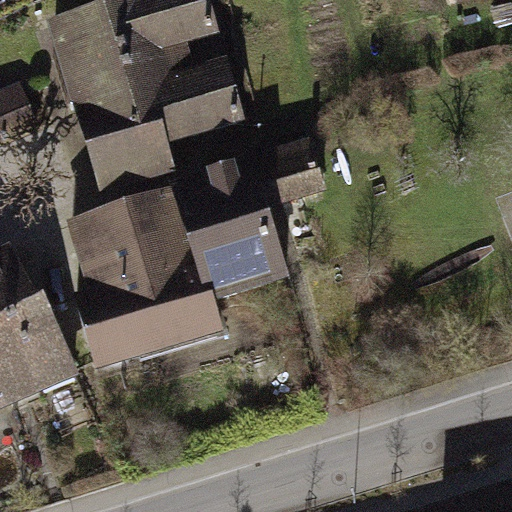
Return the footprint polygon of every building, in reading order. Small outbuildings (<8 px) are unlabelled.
[(214,0),(146,0),(58,23),(102,188),(185,167),(178,143),(248,125),(214,0)] [(0,97),(0,142),(43,126),(28,87),(0,97)] [(308,150),(178,190),(212,298),(284,275),(262,205),(320,187),(308,150)] [(83,309),(101,369),(222,333),(212,298),(178,190),(71,223),(96,305),(83,309)] [(0,348),(44,327),(13,260),(0,266),(0,348)] [(44,327),(0,348),(0,405),(66,374),(44,327)]
